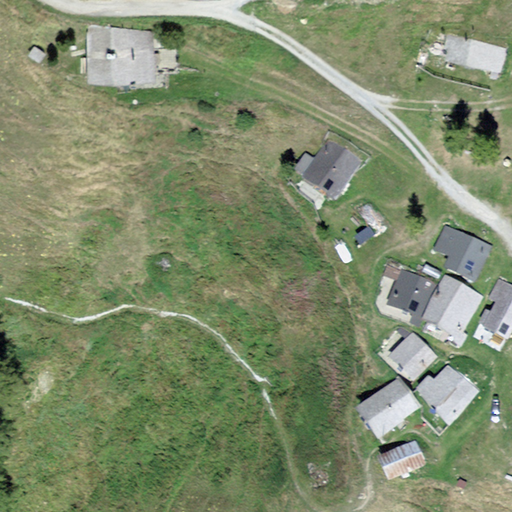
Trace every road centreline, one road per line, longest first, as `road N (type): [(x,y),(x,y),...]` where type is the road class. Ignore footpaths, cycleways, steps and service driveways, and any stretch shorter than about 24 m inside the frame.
road 1 (track): [(357,94),(511,235)]
road 2 (track): [(188,3),(265,32),(357,94)]
road 3 (unclassified): [(204,0),(58,0)]
